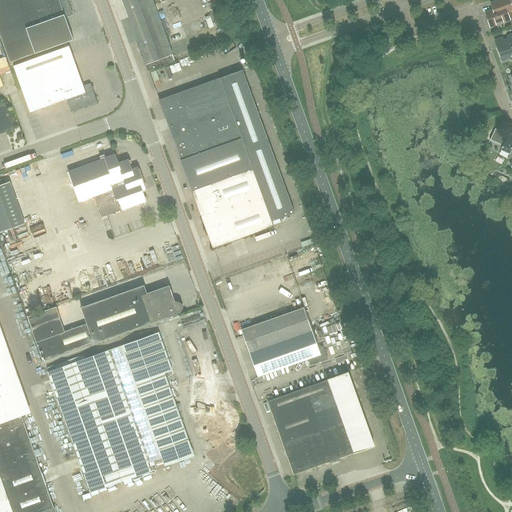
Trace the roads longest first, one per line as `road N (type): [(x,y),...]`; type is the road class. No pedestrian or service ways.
road 1 (secondary): [(423,467),(276,51)]
road 2 (unclassified): [(286,511),(141,112)]
road 3 (residential): [(511,115),(470,13),(417,26),(397,7)]
road 4 (unclassified): [(141,112),(0,162)]
road 5 (unclassified): [(286,511),(423,467)]
road 6 (residential): [(276,51),(397,7)]
